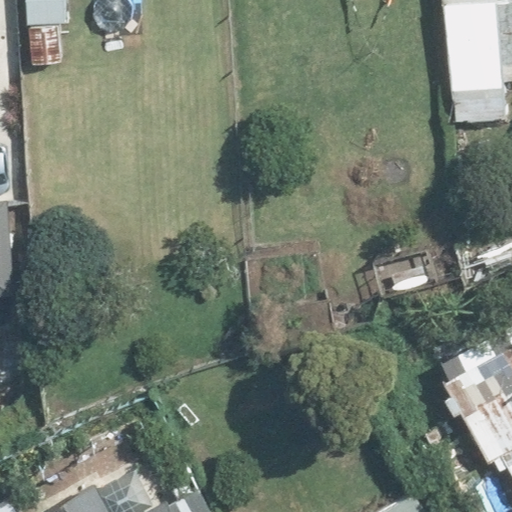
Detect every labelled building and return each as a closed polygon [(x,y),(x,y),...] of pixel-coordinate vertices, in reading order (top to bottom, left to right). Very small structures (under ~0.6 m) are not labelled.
[(67,14),(66,0),(26,0),(27,16),(67,14)] [(511,0),(446,0),(449,119),(511,117),(510,80),(511,79),(511,0)] [(0,290),(15,289),(10,194),(0,194),(0,290)] [(511,511),(511,315),(438,355),(493,458),(506,451),(511,462),(511,511)] [(217,511),(197,476),(131,511),(115,511),(99,482),(44,511),(217,511)] [(435,511),(421,487),(375,511),(435,511)]
